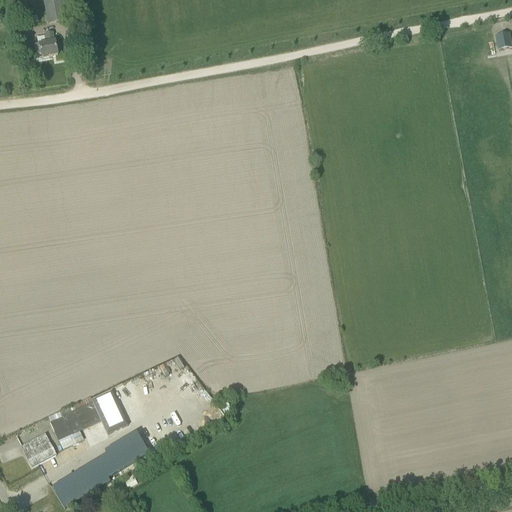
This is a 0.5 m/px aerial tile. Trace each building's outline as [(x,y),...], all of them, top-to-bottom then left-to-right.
[(43,0),(47,18),(48,24),(48,25),(66,22),(61,0),(43,0)] [(38,46),(34,46),(36,56),(41,55),(42,59),(58,56),(55,43),(55,44),(53,34),(45,35),(45,37),(36,38),(38,46)] [(509,35),(495,37),(498,51),(511,49),(509,35)] [(112,392),(91,401),(101,423),(107,436),(128,427),(112,392)] [(61,419),(50,424),(59,443),(77,434),(101,423),(91,401),(90,399),(59,414),(61,419)] [(106,456),(52,489),(65,511),(110,484),(108,480),(149,455),(136,434),(104,453),(106,456)] [(77,434),(59,443),(63,452),(81,443),(77,434)] [(56,457),(45,436),(22,448),(32,469),(56,457)] [(134,477),(125,482),(129,490),(138,484),(134,477)] [(112,490),(105,494),(108,500),(115,496),(112,490)]
